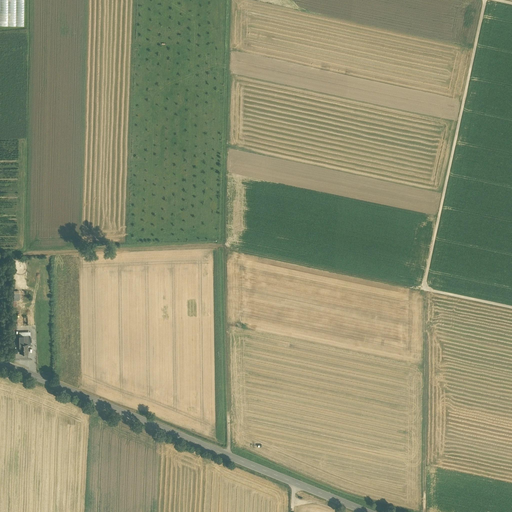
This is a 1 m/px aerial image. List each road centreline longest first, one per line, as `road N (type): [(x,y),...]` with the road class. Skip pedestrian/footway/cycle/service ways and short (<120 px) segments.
road 1 (track): [(230,458),(224,246),(231,0)]
road 2 (track): [(423,288),(224,246),(15,255)]
road 3 (tertiary): [(0,365),(364,511)]
road 4 (track): [(511,308),(423,288),(485,0)]
road 5 (track): [(428,511),(428,290)]
